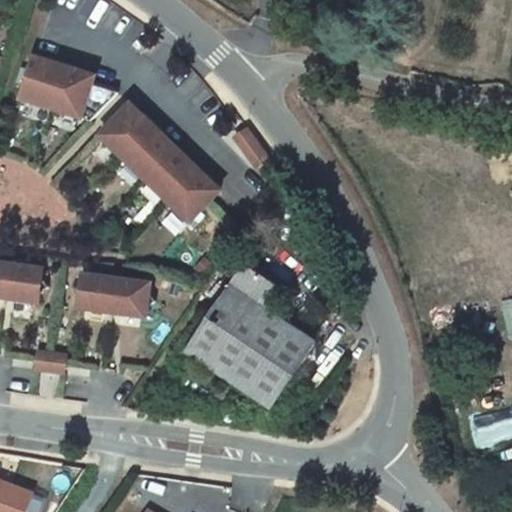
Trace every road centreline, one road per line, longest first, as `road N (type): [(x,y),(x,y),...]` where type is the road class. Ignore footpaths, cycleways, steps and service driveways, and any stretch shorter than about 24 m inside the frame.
road 1 (unclassified): [(376,447),(390,422),(398,357),(374,286),(326,180),(253,86)]
road 2 (residential): [(376,447),(316,465),(0,421)]
road 3 (residential): [(511,114),(308,67),(253,86)]
road 4 (unclassified): [(253,86),(158,0)]
